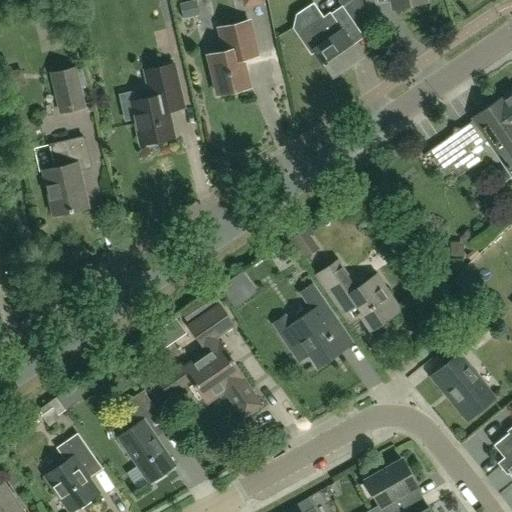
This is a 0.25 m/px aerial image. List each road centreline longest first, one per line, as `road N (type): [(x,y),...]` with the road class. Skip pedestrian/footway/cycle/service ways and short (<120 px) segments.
road 1 (tertiary): [(0,388),(511,32)]
road 2 (residential): [(481,511),(419,431),(396,423),(367,427),(214,511)]
